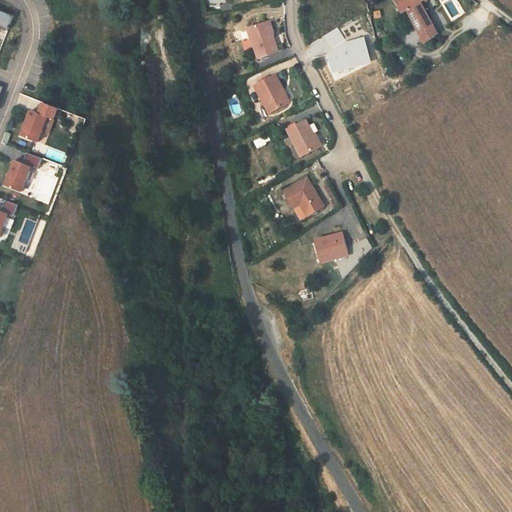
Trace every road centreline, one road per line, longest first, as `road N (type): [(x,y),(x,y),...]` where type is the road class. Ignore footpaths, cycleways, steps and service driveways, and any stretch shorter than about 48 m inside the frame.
road 1 (tertiary): [(360,511),(262,339),(234,267),(190,0)]
road 2 (track): [(511,388),(395,233),(359,165)]
road 3 (track): [(262,339),(318,511)]
road 4 (residential): [(291,0),(293,33),(359,165)]
